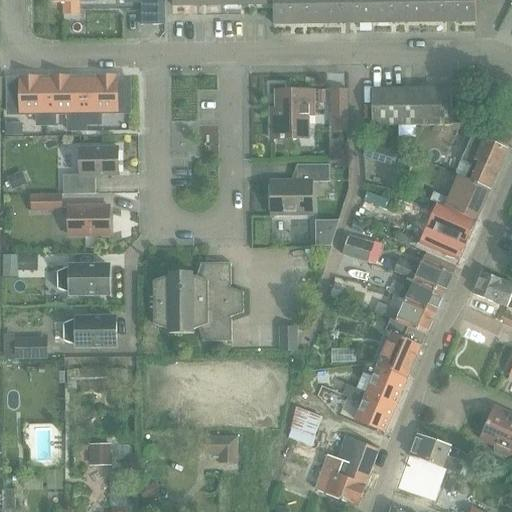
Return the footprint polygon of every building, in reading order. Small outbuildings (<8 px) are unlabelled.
[(52,0),(53,3),(63,3),(63,16),(79,16),(79,3),(95,3),(95,0),(52,0)] [(141,0),(142,26),(164,25),(165,25),(163,0),(141,0)] [(272,0),(272,5),(273,25),(298,24),(297,0),(272,0)] [(297,0),(298,24),(323,24),(323,0),(297,0)] [(323,0),(323,24),(349,24),(348,0),(323,0)] [(348,0),(349,24),(374,23),(373,0),(348,0)] [(373,0),(374,23),(400,23),(399,0),(373,0)] [(399,0),(400,23),(425,23),(424,0),(399,0)] [(424,0),(425,23),(450,22),(449,0),(424,0)] [(449,0),(450,22),(476,22),(475,0),(449,0)] [(20,80),(8,80),(8,114),(37,114),(38,125),(51,125),(51,79),(38,79),(38,78),(20,79),(20,80)] [(69,78),(51,78),(51,79),(51,125),(58,124),(58,114),(69,113),(69,124),(69,132),(72,132),(84,132),(84,124),(83,79),(69,79),(69,78)] [(97,79),(83,79),(84,124),(99,124),(99,113),(128,113),(128,79),(116,79),(116,78),(97,78),(97,79)] [(451,90),(404,91),(405,127),(452,126),(451,90)] [(306,116),(313,116),(313,91),(277,91),(277,119),(270,119),(270,140),(306,140),(306,116)] [(331,91),(331,127),(347,126),(346,91),(331,91)] [(404,91),(371,92),(372,128),(405,127),(404,91)] [(22,123),(5,123),(5,135),(23,135),(22,123)] [(467,179),(490,189),(508,149),(484,138),(483,141),(473,136),(463,160),(474,164),(467,179)] [(368,146),(391,153),(393,144),(381,141),(381,142),(369,139),(368,146)] [(393,167),(396,154),(391,153),(368,146),(367,147),(366,146),(363,159),(393,167)] [(63,176),(63,195),(95,195),(95,177),(118,176),(118,148),(79,149),(80,176),(63,176)] [(396,154),(393,167),(407,171),(410,159),(396,154)] [(311,183),(329,183),(329,166),(297,166),(297,182),(271,182),(271,216),(311,215),(311,183)] [(22,172),(7,179),(12,191),(27,185),(22,172)] [(437,204),(476,221),(489,191),(490,189),(467,179),(459,175),(454,187),(451,196),(449,200),(434,193),(431,202),(437,204)] [(31,211),(61,211),(61,196),(31,196),(31,211)] [(437,204),(428,225),(431,226),(466,241),(467,241),(476,221),(437,204)] [(68,236),(109,236),(109,207),(68,207),(68,236)] [(353,222),(350,229),(360,234),(363,227),(353,222)] [(428,225),(420,245),(431,250),(458,262),(467,241),(466,241),(431,226),(428,225)] [(346,241),(341,256),(367,263),(373,245),(347,236),(347,238),(346,241)] [(2,255),(2,280),(18,279),(18,273),(38,272),(38,255),(2,255)] [(400,260),(399,262),(390,259),(387,268),(395,271),(394,273),(414,282),(444,294),(455,268),(426,255),(420,269),(400,260)] [(153,282),(153,298),(150,298),(150,299),(153,299),(153,303),(150,303),(150,304),(153,304),(153,308),(150,308),(150,309),(153,309),(153,325),(169,331),(169,334),(193,334),(193,330),(198,329),(202,341),(202,342),(231,342),(231,320),(230,320),(229,318),(243,313),(243,293),(229,288),(230,286),(231,286),(230,264),(200,264),(200,265),(201,265),(197,278),(192,276),(192,273),(168,273),(168,276),(153,282)] [(69,295),(109,294),(109,266),(69,267),(69,268),(57,272),(57,289),(69,294),(69,295)] [(505,310),(511,294),(511,285),(483,273),(473,296),(505,310)] [(444,294),(414,282),(409,294),(402,290),(403,287),(393,282),(388,295),(405,302),(408,296),(419,300),(416,308),(435,316),(444,294)] [(332,289),(329,299),(339,302),(343,292),(332,289)] [(392,320),(391,322),(409,329),(426,336),(435,316),(416,308),(419,300),(408,296),(405,302),(400,314),(378,305),(375,312),(392,320)] [(511,329),(511,318),(504,315),(500,324),(511,329)] [(76,346),(76,347),(116,346),(115,318),(75,319),(63,324),(64,341),(76,346)] [(391,336),(378,367),(407,380),(420,347),(404,340),(409,329),(391,322),(386,333),(391,336)] [(297,352),(297,327),(279,327),(279,353),(297,352)] [(15,334),(4,335),(4,359),(5,359),(48,359),(47,338),(15,339),(15,334)] [(366,365),(363,373),(372,377),(366,393),(365,395),(395,408),(407,380),(378,367),(372,365),(366,365)] [(347,386),(342,396),(362,404),(355,421),(384,435),(395,408),(365,395),(366,393),(356,389),(347,386)] [(495,451),(496,454),(507,459),(510,458),(511,455),(511,416),(496,409),(481,441),(496,448),(495,451)] [(418,436),(410,458),(428,465),(430,465),(446,472),(460,477),(462,471),(464,465),(448,459),(452,449),(418,436)] [(238,437),(204,437),(204,456),(218,456),(218,465),(238,465),(238,437)] [(325,466),(316,492),(358,507),(365,487),(379,451),(346,438),(338,460),(329,457),(325,466)] [(398,489),(398,490),(435,504),(446,472),(430,465),(428,465),(410,458),(398,489)] [(159,499),(160,486),(141,485),(141,498),(159,499)] [(16,511),(16,510),(14,510),(14,490),(4,490),(4,491),(2,491),(1,511),(16,511)]
